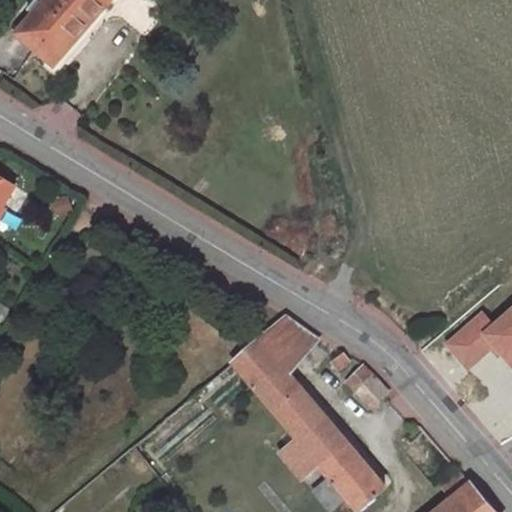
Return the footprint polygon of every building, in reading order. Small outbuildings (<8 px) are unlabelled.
[(109,0),(45,0),(17,33),(54,65),(109,0)] [(0,210),(13,190),(0,182),(0,210)] [(511,301),(493,319),(483,308),(443,342),(468,371),(491,351),(497,358),(501,355),(511,367),(511,301)] [(288,316),(274,328),(305,355),(319,338),(288,316)] [(274,328),(263,339),(290,372),(305,355),(274,328)] [(358,510),(386,487),(290,372),(263,339),(234,363),(298,439),(281,453),(302,478),(319,464),(330,478),(315,492),(330,510),(347,497),(358,510)] [(346,352),(332,361),(338,369),(351,360),(346,352)] [(389,392),(365,365),(348,381),(372,407),(389,392)] [(494,511),(460,472),(441,487),(451,499),(461,511),(494,511)] [(461,511),(451,499),(435,511),(461,511)]
